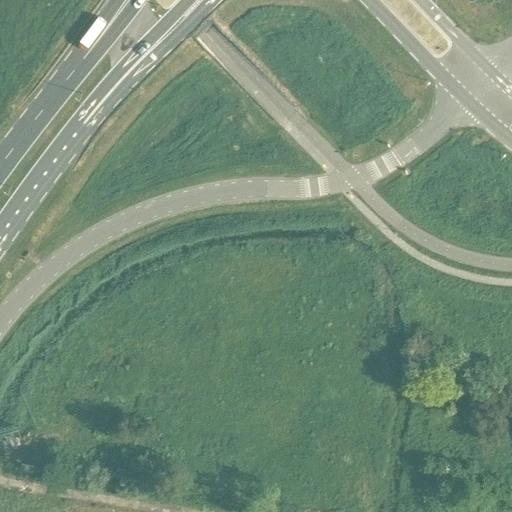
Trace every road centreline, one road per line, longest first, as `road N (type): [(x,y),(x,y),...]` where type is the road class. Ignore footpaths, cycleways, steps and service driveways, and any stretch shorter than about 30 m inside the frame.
road 1 (unclassified): [(0,327),(41,273),(107,227),(214,191),(316,187),(367,174),(466,100)]
road 2 (primary): [(0,239),(69,141),(167,33)]
road 3 (unclassified): [(178,511),(0,479)]
road 4 (primary): [(96,43),(0,168)]
road 5 (unclassified): [(369,0),(466,100)]
